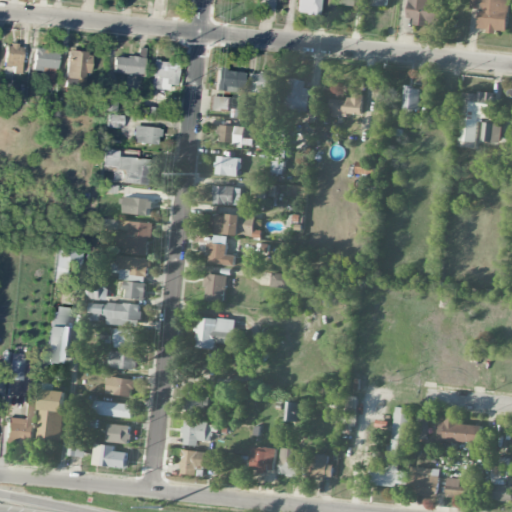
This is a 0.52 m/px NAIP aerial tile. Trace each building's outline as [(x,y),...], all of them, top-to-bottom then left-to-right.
[(319,14),(319,0),(297,0),(297,13),(319,14)] [(410,0),(408,24),(438,26),(440,0),(410,0)] [(470,0),(470,8),(480,9),(478,28),(487,29),(486,33),(497,34),(497,30),(508,31),(509,0),(470,0)] [(13,73),(21,73),(22,45),(5,44),(4,66),(13,66),(13,73)] [(33,70),(40,70),(40,83),(55,83),(56,50),(33,49),(33,70)] [(91,52),(67,51),(66,78),(91,78),(91,52)] [(112,73),(142,76),(144,58),(114,55),(112,73)] [(176,87),(177,62),(153,61),(152,87),(176,87)] [(241,92),(242,70),(216,69),(215,91),(241,92)] [(271,92),(272,73),(248,73),(247,92),(271,92)] [(286,109),(310,110),(311,88),(305,88),(306,80),(288,79),(286,109)] [(403,110),(420,110),(421,88),(404,87),(403,110)] [(463,91),(457,147),(476,149),(479,117),(490,118),(492,94),(463,91)] [(102,110),(115,111),(117,96),(104,94),(102,110)] [(330,115),(362,116),(363,94),(350,94),(350,100),(331,99),(330,115)] [(210,110),(229,110),(230,97),(211,96),(210,110)] [(107,126),(121,126),(121,114),(107,114),(107,126)] [(501,142),(501,123),(481,123),(481,142),(501,142)] [(245,126),(219,125),(218,142),(235,143),(234,143),(244,143),(245,126)] [(159,144),(159,126),(133,126),(133,143),(159,144)] [(117,157),(118,149),(103,148),(102,167),(123,168),(122,183),(153,184),(154,159),(117,157)] [(285,156),(272,155),(271,172),(283,174),(285,156)] [(216,175),(239,176),(239,158),(217,156),(216,175)] [(240,188),(214,185),(212,203),(239,206),(240,188)] [(124,214),(150,215),(151,199),(125,198),(124,214)] [(256,216),(211,214),(210,234),(255,236),(256,216)] [(120,219),(100,219),(99,229),(120,229),(120,219)] [(149,255),(151,223),(130,221),(129,233),(121,233),(120,247),(127,247),(127,254),(149,255)] [(235,266),(236,255),(226,254),(228,237),(215,236),(214,243),(210,242),(208,263),(235,266)] [(74,259),(75,251),(57,249),(56,257),(74,259)] [(151,258),(119,256),(118,269),(130,269),(130,275),(150,276),(151,258)] [(291,275),(273,272),(271,286),(290,289),(291,275)] [(204,300),(225,302),(228,276),(207,274),(204,300)] [(124,297),(144,300),(147,284),(127,281),(124,297)] [(87,299),(107,301),(108,286),(89,284),(87,299)] [(90,302),(89,314),(107,315),(107,324),(140,326),(141,305),(90,302)] [(45,361),(63,363),(69,308),(51,306),(45,361)] [(195,347),(214,349),(215,343),(233,345),(236,321),(199,316),(195,347)] [(140,347),(140,329),(117,329),(116,346),(140,347)] [(136,352),(111,352),(110,368),(135,369),(136,352)] [(23,360),(9,359),(8,394),(21,395),(23,360)] [(135,379),(108,377),(107,395),(134,396),(135,379)] [(38,440),(62,441),(65,391),(41,390),(38,440)] [(186,416),(204,417),(206,393),(189,391),(186,416)] [(77,404),(91,405),(91,394),(77,394),(77,404)] [(6,417),(5,443),(34,444),(36,395),(25,395),(24,418),(6,417)] [(357,425),(358,397),(346,396),(345,425),(357,425)] [(94,416),(133,417),(133,404),(95,402),(94,416)] [(300,403),(286,402),(285,421),(299,422),(300,403)] [(412,408),(395,407),(391,455),(385,455),(384,467),(370,466),(368,484),(397,487),(398,483),(407,484),(408,472),(398,471),(399,456),(408,457),(412,408)] [(417,440),(428,440),(429,416),(418,416),(417,440)] [(460,424),(460,417),(441,416),(440,442),(481,443),(482,425),(460,424)] [(85,427),(98,428),(98,420),(85,419),(85,427)] [(183,445),(198,446),(199,441),(212,442),(213,432),(217,433),(218,424),(184,421),(183,445)] [(131,425),(107,424),(107,442),(130,443),(131,425)] [(85,457),(86,441),(70,440),(68,456),(85,457)] [(94,466),(128,467),(128,452),(114,452),(114,445),(94,445),(94,466)] [(250,470),(274,473),(277,449),(253,446),(250,470)] [(218,454),(183,449),(180,474),(196,476),(197,467),(216,470),(218,454)] [(306,449),(281,449),(280,475),(305,476),(306,449)] [(333,478),(333,464),(328,464),(329,455),(310,454),(309,477),(333,478)] [(439,468),(411,468),(411,495),(439,496),(439,468)] [(468,486),(461,486),(461,478),(447,479),(447,497),(468,496),(468,486)] [(511,486),(491,485),(491,500),(511,500),(511,486)]
